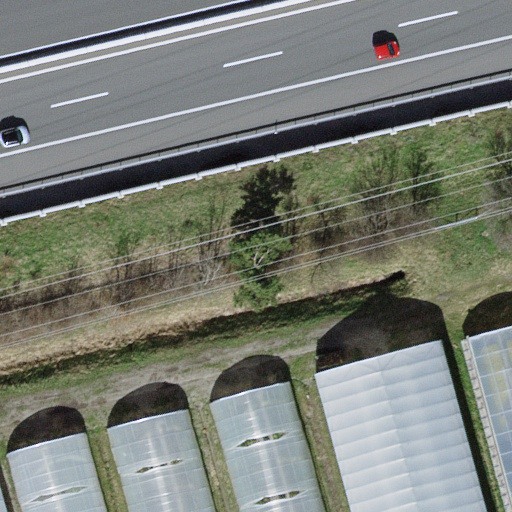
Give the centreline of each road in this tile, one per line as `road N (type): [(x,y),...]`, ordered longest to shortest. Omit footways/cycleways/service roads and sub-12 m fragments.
road 1 (motorway): [(0,120),(511,0)]
road 2 (track): [(0,408),(476,294)]
